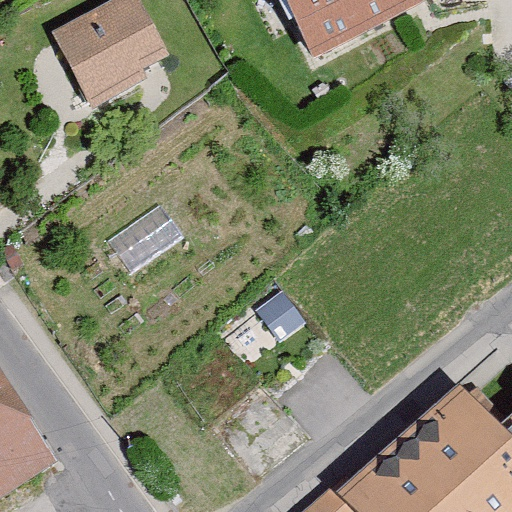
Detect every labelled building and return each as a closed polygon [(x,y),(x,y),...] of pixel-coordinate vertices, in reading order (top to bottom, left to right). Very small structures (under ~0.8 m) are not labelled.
[(170,55),(140,0),(115,0),(52,33),(92,109),(149,79),(144,68),(170,55)] [(284,0),(314,56),(422,0),(284,0)] [(0,381),(0,507),(60,472),(0,381)] [(339,502),(347,511),(511,511),(511,427),(499,439),(460,395),(339,502)] [(343,511),(326,493),(305,511),(343,511)]
